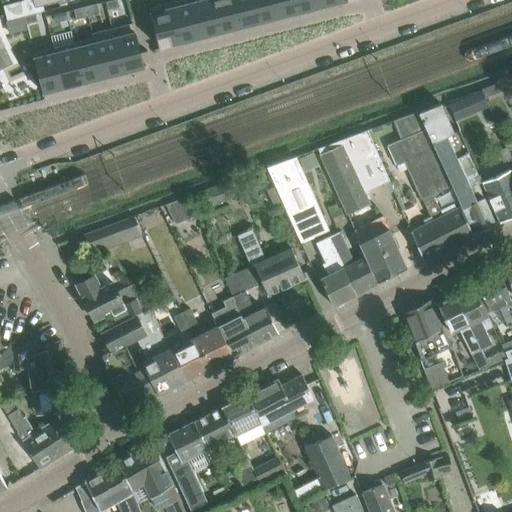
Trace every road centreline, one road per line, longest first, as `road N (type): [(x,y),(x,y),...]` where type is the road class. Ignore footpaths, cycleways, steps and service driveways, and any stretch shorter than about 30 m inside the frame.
road 1 (residential): [(0,166),(452,0)]
road 2 (residential): [(511,236),(106,438)]
road 3 (residential): [(106,438),(73,328),(0,200)]
road 4 (residential): [(106,438),(0,510)]
